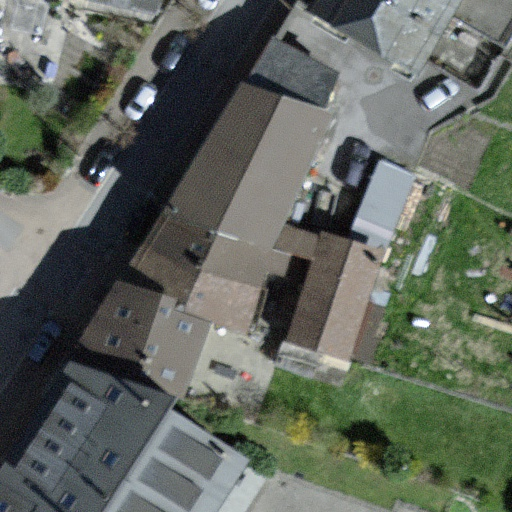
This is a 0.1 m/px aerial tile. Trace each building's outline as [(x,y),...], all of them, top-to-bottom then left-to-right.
[(444,0),(308,0),(303,10),(403,69),(444,0)] [(312,112),(328,73),(270,49),(244,88),(312,112)] [(244,88),(154,220),(251,260),(265,226),(312,112),(244,88)] [(251,260),(154,220),(112,282),(161,302),(158,309),(192,323),(221,334),(251,260)] [(359,253),(265,226),(251,260),(286,270),(267,335),(331,353),(359,253)] [(161,302),(112,282),(62,358),(155,413),(192,323),(158,309),(161,302)] [(201,511),(233,461),(155,413),(62,358),(0,459),(0,511),(201,511)]
